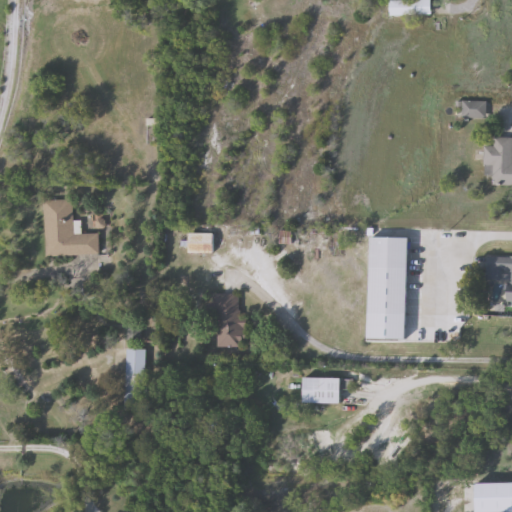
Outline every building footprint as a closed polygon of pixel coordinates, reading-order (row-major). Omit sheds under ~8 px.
[(389,17),(389,1),(430,1),(430,17),(389,17)] [(485,101),(485,119),(461,119),(461,101),(485,101)] [(483,147),(493,147),(494,138),(511,138),(511,185),(491,185),(491,177),(483,177),(483,147)] [(44,256),(43,201),(72,200),(72,234),(97,233),(97,255),(44,256)] [(212,233),(212,253),(187,253),(187,233),(212,233)] [(394,240),(370,240),(370,255),(394,255),(394,240)] [(511,302),(507,302),(508,270),(486,270),(487,256),(511,257),(511,302)] [(245,315),(246,346),(212,348),(210,295),(237,294),(238,315),(245,315)] [(125,341),(125,323),(139,323),(139,341),(125,341)] [(144,350),(144,410),(125,410),(125,350),(144,350)] [(340,379),(340,404),(302,404),(302,379),(340,379)]
